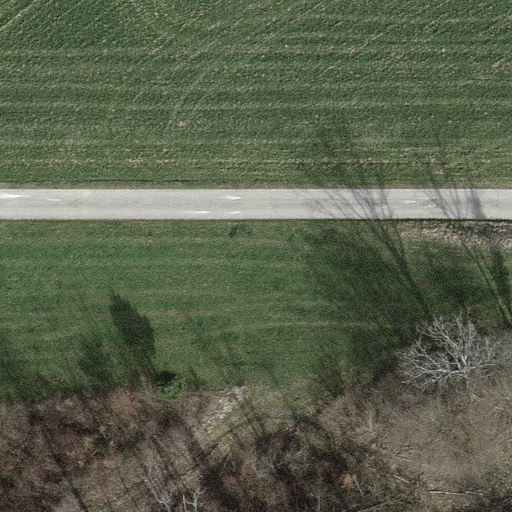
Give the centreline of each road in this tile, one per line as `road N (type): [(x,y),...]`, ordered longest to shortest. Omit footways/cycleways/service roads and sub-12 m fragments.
road 1 (unclassified): [(0,207),(511,215)]
road 2 (track): [(124,511),(271,403)]
